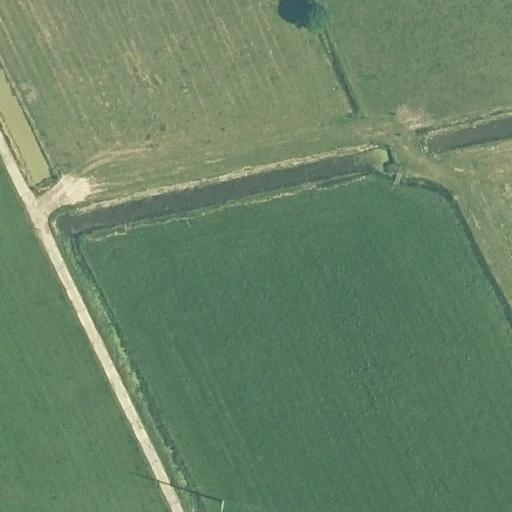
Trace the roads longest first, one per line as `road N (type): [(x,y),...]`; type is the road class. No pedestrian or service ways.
road 1 (track): [(0,142),(177,511)]
road 2 (track): [(34,214),(405,132)]
